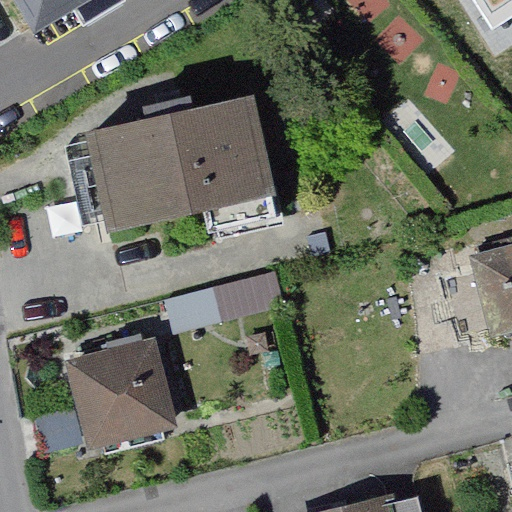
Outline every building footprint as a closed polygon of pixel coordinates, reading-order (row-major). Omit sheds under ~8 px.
[(93,0),(26,0),(45,29),(93,0)] [(331,0),(350,22),(372,4),(368,0),(331,0)] [(484,63),(462,83),(507,126),(511,123),(511,77),(508,80),(484,63)] [(72,147),(100,262),(266,221),(238,107),(72,147)] [(511,252),(464,263),(483,348),(511,341),(511,252)] [(148,355),(58,376),(81,471),(171,449),(148,355)] [(511,511),(511,474),(502,477),(509,511),(511,511)]
